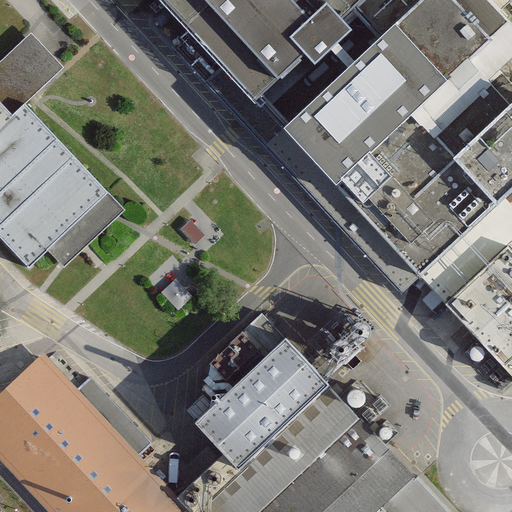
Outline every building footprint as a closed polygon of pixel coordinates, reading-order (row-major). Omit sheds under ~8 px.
[(178,45),(271,145),(284,133),(252,99),(304,50),(315,61),(348,31),(338,20),(359,0),(167,0),(195,29),(178,45)] [(511,0),(426,0),(284,133),(271,145),(404,287),(420,273),(381,231),(511,108),(511,0)] [(0,236),(27,265),(47,245),(104,193),(21,105),(62,67),(30,34),(0,62),(0,236)] [(511,187),(511,108),(381,231),(420,273),(511,187)] [(511,187),(420,273),(511,371),(511,187)] [(120,210),(104,193),(47,245),(64,263),(120,210)] [(234,385),(263,357),(243,336),(214,363),(234,385)] [(225,452),(178,498),(137,455),(150,443),(89,380),(78,390),(43,354),(0,394),(0,455),(54,511),(252,511),(355,414),(282,339),(263,357),(234,385),(196,422),(225,452)] [(448,511),(355,414),(252,511),(448,511)]
